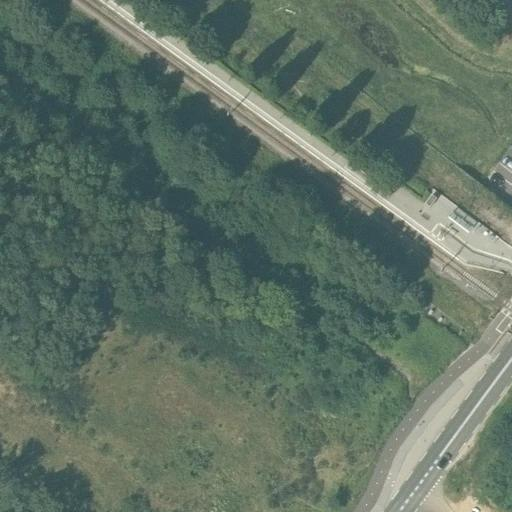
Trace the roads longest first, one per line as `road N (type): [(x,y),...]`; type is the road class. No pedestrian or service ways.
road 1 (track): [(207,0),(511,232)]
road 2 (primary): [(412,495),(508,363)]
